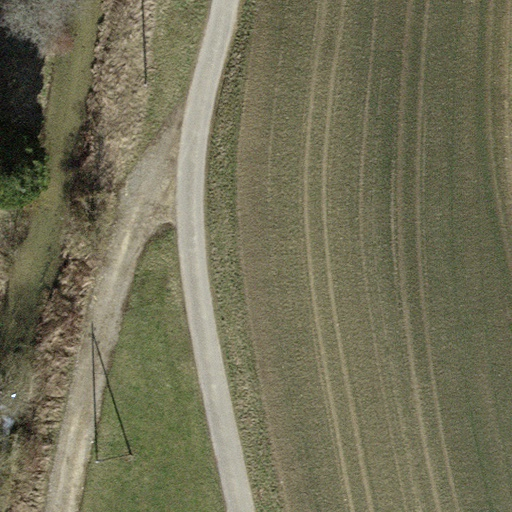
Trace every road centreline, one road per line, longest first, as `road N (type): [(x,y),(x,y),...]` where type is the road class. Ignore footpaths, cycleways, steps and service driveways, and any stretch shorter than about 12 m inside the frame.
road 1 (track): [(235,0),(201,246),(247,511)]
road 2 (track): [(64,511),(95,359),(151,173),(221,73)]
